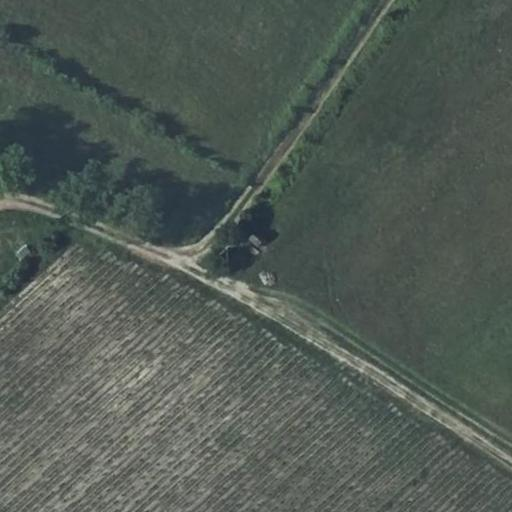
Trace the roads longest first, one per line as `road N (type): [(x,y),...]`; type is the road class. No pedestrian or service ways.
road 1 (track): [(197,256),(511,459)]
road 2 (track): [(0,179),(197,256)]
